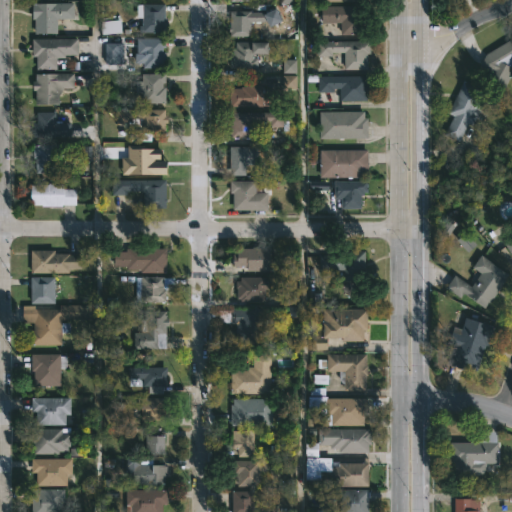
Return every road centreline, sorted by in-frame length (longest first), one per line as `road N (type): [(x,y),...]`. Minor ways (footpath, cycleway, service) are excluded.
road 1 (residential): [(198,0),(200,511)]
road 2 (residential): [(2,0),(3,511)]
road 3 (tertiary): [(410,229),(0,229)]
road 4 (secondary): [(410,229),(412,511)]
road 5 (secondary): [(411,0),(410,229)]
